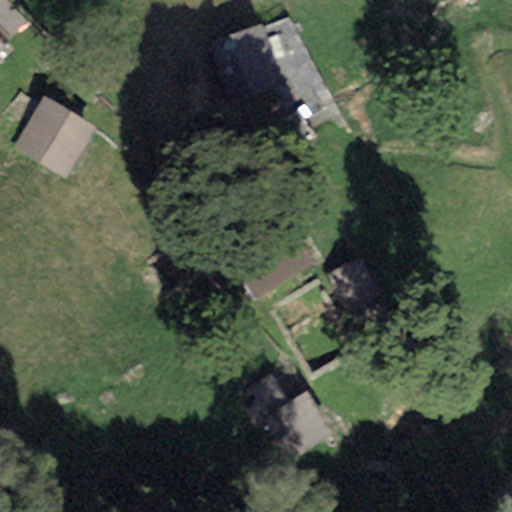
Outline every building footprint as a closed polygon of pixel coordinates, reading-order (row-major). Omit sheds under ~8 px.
[(15,0),(0,0),(0,31),(12,45),(37,22),(15,0)] [(279,91),(258,30),(206,47),(227,108),(279,91)] [(96,126),(42,96),(12,148),(66,179),(96,126)] [(311,267),(280,213),(220,248),(251,302),(311,267)] [(386,317),(357,260),(324,276),(344,315),(350,312),(360,330),(386,317)] [(282,404),(266,378),(229,399),(250,434),(261,427),(284,465),(329,438),(301,393),(282,404)]
